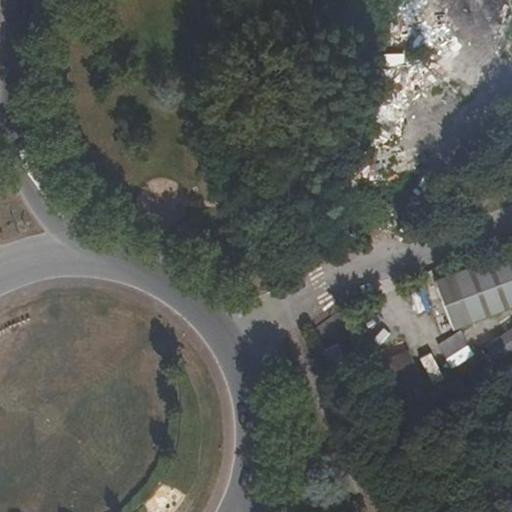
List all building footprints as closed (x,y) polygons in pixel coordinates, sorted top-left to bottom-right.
[(498,172),(469,183),(473,195),(502,183),(498,172)] [(511,254),(435,285),(454,333),(511,309),(511,254)] [(511,345),(502,332),(484,346),(494,360),(511,347),(511,345)] [(321,351),(337,385),(353,378),(337,347),(321,351)] [(408,357),(382,367),(393,396),(419,385),(408,357)] [(461,386),(405,424),(417,443),(473,405),(461,386)] [(417,394),(396,402),(402,416),(423,408),(417,394)]
